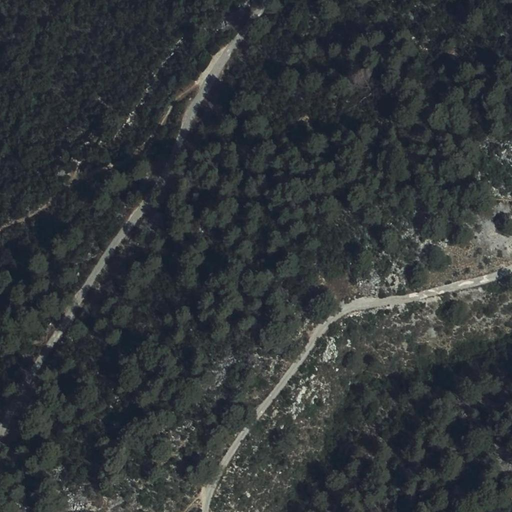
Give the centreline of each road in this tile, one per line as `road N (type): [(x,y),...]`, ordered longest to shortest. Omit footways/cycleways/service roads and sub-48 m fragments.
road 1 (track): [(263,0),(205,82),(139,212),(0,428)]
road 2 (track): [(203,511),(206,492),(250,423),(324,325),(368,302),(511,270)]
